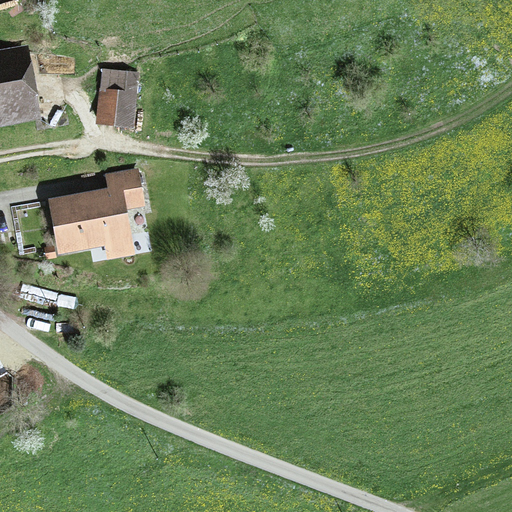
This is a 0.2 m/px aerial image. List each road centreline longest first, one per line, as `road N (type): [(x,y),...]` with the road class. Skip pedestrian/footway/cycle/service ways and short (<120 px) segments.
road 1 (track): [(0,158),(90,143),(217,159),(315,157),(415,138),(507,89)]
road 2 (unclassified): [(0,318),(145,413),(393,511)]
road 3 (track): [(511,464),(395,511)]
